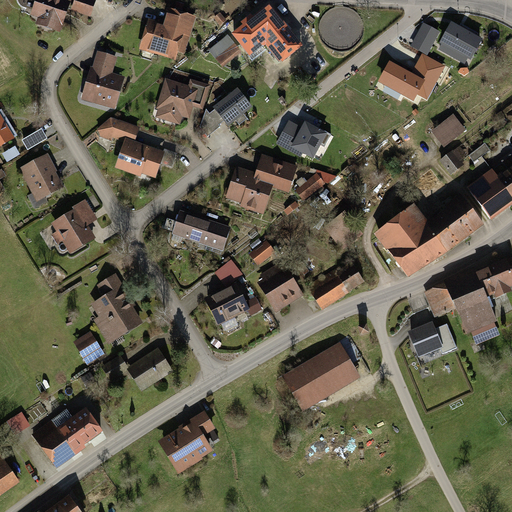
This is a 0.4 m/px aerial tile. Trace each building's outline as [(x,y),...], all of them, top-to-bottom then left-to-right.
[(28,0),(35,2),(30,16),(38,19),(36,26),(61,34),(72,3),(63,0),(28,0)] [(96,0),(75,0),(72,10),(91,17),(96,0)] [(304,47),(269,5),(253,19),(251,16),(242,24),(244,26),(232,36),(251,58),(266,46),(282,65),(304,47)] [(163,24),(149,20),(140,51),(176,61),(178,53),(186,55),(197,17),(167,9),(163,24)] [(221,13),(214,18),(221,26),(227,21),(221,13)] [(440,32),(424,23),(411,47),(427,55),(440,32)] [(483,39),(451,23),(440,44),(442,45),(439,51),(465,64),(467,59),(471,61),(483,39)] [(228,35),(209,51),(223,68),(242,53),(228,35)] [(93,67),(91,67),(81,100),(115,111),(126,77),(113,74),(118,58),(97,51),(93,67)] [(412,73),(390,61),(378,82),(414,101),(418,95),(427,100),(446,66),(423,53),(412,73)] [(189,86),(165,79),(156,109),(158,110),(156,119),(180,126),(183,118),(190,120),(193,107),(199,89),(189,86)] [(211,86),(191,80),(189,86),(199,89),(193,107),(204,110),(211,86)] [(207,110),(200,128),(207,138),(221,127),(220,126),(223,124),(228,130),(256,109),(239,88),(212,110),(213,111),(210,114),(207,110)] [(0,114),(0,148),(15,139),(0,114)] [(466,133),(453,116),(431,133),(444,150),(466,133)] [(126,139),(135,142),(140,128),(111,118),(98,130),(101,138),(112,141),(113,139),(123,142),(124,142),(126,139)] [(327,133),(305,121),(302,127),(289,121),(283,132),(295,139),(291,147),(313,159),(327,133)] [(42,130),(22,141),(28,151),(48,139),(42,130)] [(126,139),(124,142),(115,169),(141,178),(142,175),(156,180),(165,153),(135,142),(126,139)] [(476,162),(492,150),(487,143),(471,156),(476,162)] [(9,161),(21,155),(18,148),(5,154),(9,161)] [(458,148),(440,162),(451,177),(465,167),(462,162),(466,159),(458,148)] [(48,154),(19,170),(37,203),(64,189),(56,173),(57,172),(48,154)] [(257,174),(237,167),(227,199),(242,204),(241,207),(264,214),(272,189),(289,194),(298,167),(263,155),(257,174)] [(493,170),(469,188),(494,221),(511,207),(511,168),(499,178),(493,170)] [(326,185),(318,174),(296,192),(304,202),(326,185)] [(429,228),(448,255),(485,228),(462,196),(446,207),(448,210),(428,225),(429,228)] [(74,209),(50,224),(70,255),(96,238),(87,225),(98,218),(86,198),(73,206),(74,209)] [(299,207),(296,203),(285,211),(288,216),(299,207)] [(429,228),(428,225),(416,207),(377,235),(409,280),(435,264),(448,255),(429,228)] [(231,228),(180,212),(173,234),(224,251),(231,228)] [(346,212),(325,228),(343,251),(363,236),(346,212)] [(266,242),(249,255),(258,267),(275,253),(266,242)] [(232,260),(216,273),(225,284),(241,272),(232,260)] [(475,273),(486,300),(494,297),(496,300),(511,294),(509,290),(511,289),(511,273),(506,260),(475,273)] [(337,274),(348,292),(364,282),(352,264),(337,274)] [(264,280),(258,284),(278,314),(304,296),(283,267),(279,270),(276,266),(261,276),(264,280)] [(486,300),(475,273),(473,269),(443,282),(444,284),(455,310),(466,337),(472,335),(476,346),(500,336),(496,324),(497,324),(486,300)] [(348,292),(337,274),(335,271),(307,288),(321,309),(348,292)] [(103,296),(91,304),(99,318),(95,321),(110,345),(143,324),(124,295),(128,292),(116,274),(97,286),(103,296)] [(444,284),(424,293),(429,306),(435,319),(455,310),(444,284)] [(237,285),(205,300),(217,328),(250,312),(237,285)] [(409,299),(414,312),(429,306),(424,293),(409,299)] [(432,324),(407,333),(418,360),(442,350),(432,324)] [(453,351),(459,349),(450,324),(439,328),(448,349),(451,348),(453,351)] [(366,326),(360,328),(362,334),(365,333),(368,332),(366,326)] [(105,355),(90,333),(73,344),(88,366),(105,355)] [(352,364),(362,358),(350,336),(339,342),(352,364)] [(339,342),(281,376),(302,411),(360,377),(352,364),(339,342)] [(129,369),(128,370),(129,372),(144,393),(173,372),(157,349),(129,369)] [(120,356),(102,367),(112,382),(129,372),(128,370),(129,369),(120,356)] [(51,421),(32,435),(56,469),(86,447),(85,445),(102,432),(85,408),(56,429),(51,421)] [(8,421),(16,435),(32,425),(24,411),(8,421)] [(205,412),(158,441),(178,474),(213,452),(204,436),(215,429),(205,412)] [(1,455),(0,455),(0,496),(20,484),(1,455)] [(38,511),(39,511),(37,511),(78,511),(68,496),(45,511),(38,511)]
